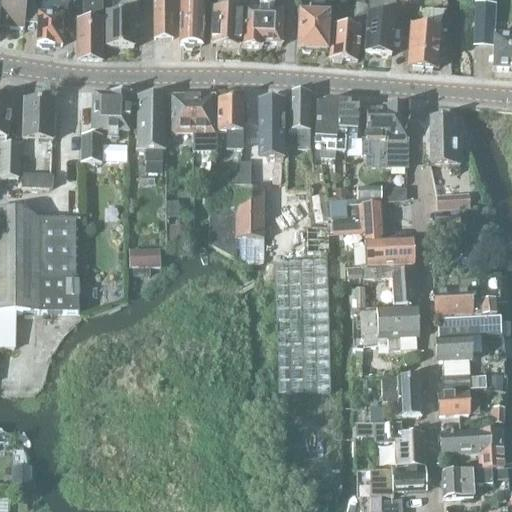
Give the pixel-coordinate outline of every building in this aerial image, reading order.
[(1,0),(0,18),(0,28),(24,30),(26,8),(34,9),(35,0),(1,0)] [(106,49),(133,50),(133,29),(138,29),(139,16),(138,16),(138,0),(121,0),(121,16),(106,15),(106,49)] [(157,0),(158,1),(153,1),(154,41),(172,41),(173,33),(172,0),(157,0)] [(202,0),(182,0),(180,47),(183,47),(185,52),(192,52),(195,48),(201,48),(202,0)] [(211,48),(240,50),(241,12),(231,11),(231,0),(218,0),(218,11),(213,10),(211,48)] [(242,50),(261,51),(261,47),(281,48),(283,13),(273,12),(272,0),(259,0),(260,12),(244,11),(242,50)] [(368,0),(364,56),(391,58),(394,20),(396,1),(382,0),(368,0)] [(77,62),(102,63),(103,2),(83,2),(83,22),(77,22),(77,62)] [(302,53),(304,55),(310,55),(312,53),(326,53),(327,18),(323,17),(323,2),(311,2),(310,17),(300,16),(298,52),(302,53)] [(36,47),(39,47),(41,50),(49,51),(52,48),(54,48),(62,48),(63,32),(66,32),(68,5),(56,5),(56,16),(38,15),(36,47)] [(490,7),(476,7),(474,45),(488,46),(490,7)] [(357,64),(360,32),(332,29),(329,61),(332,62),(333,64),(341,65),(342,63),(357,64)] [(438,32),(436,32),(412,29),(408,69),(435,72),(438,32)] [(492,72),(495,72),(509,72),(509,74),(511,73),(511,30),(511,37),(494,36),(493,69),(492,69),(492,72)] [(0,138),(6,139),(12,103),(9,103),(9,99),(7,96),(0,95),(0,138)] [(108,134),(107,141),(118,142),(118,134),(129,134),(130,96),(110,96),(110,97),(92,97),(91,133),(108,134)] [(310,97),(288,96),(288,133),(299,133),(299,154),(310,154),(310,97)] [(192,137),(191,98),(187,98),(187,99),(169,99),(169,137),(192,137)] [(195,98),(191,98),(192,137),(192,156),(216,155),(216,137),(214,137),(214,99),(195,99),(195,98)] [(161,166),(161,154),(164,154),(165,99),(137,99),(136,153),(144,153),(144,166),(161,166)] [(226,153),(242,153),(242,103),(218,103),(217,134),(226,135),(226,153)] [(269,135),(269,152),(283,152),(283,104),(258,103),(258,136),(269,135)] [(22,142),(52,143),(54,105),(24,104),(22,142)] [(335,155),(337,106),(321,105),(316,105),(314,145),(327,146),(326,152),(321,152),(320,163),(334,164),(335,155)] [(354,107),(337,106),(335,155),(344,155),(345,137),(356,138),(358,108),(354,107)] [(366,171),(407,171),(407,125),(407,126),(407,109),(383,109),(383,112),(366,112),(366,143),(362,143),(362,159),(366,159),(366,171)] [(429,121),(430,168),(459,168),(459,137),(452,137),(452,121),(429,121)] [(81,166),(101,166),(101,138),(81,138),(81,166)] [(0,163),(0,181),(18,182),(18,148),(0,148),(0,163)] [(238,166),(238,177),(226,176),(226,188),(249,189),(250,166),(238,166)] [(50,178),(22,177),(21,192),(50,192),(52,191),(53,180),(50,178)] [(380,192),(356,193),(357,205),(381,204),(380,192)] [(263,195),(236,195),(235,195),(234,243),(262,243),(263,195)] [(312,200),(315,229),(327,229),(325,198),(312,200)] [(436,200),(437,214),(469,212),(468,198),(436,200)] [(395,241),(385,242),(382,207),(346,209),(347,222),(350,221),(351,227),(360,227),(360,238),(366,238),(367,271),(388,270),(388,269),(414,268),(412,243),(396,243),(395,241)] [(212,210),(208,231),(229,235),(233,213),(212,210)] [(23,212),(0,212),(0,315),(39,316),(39,223),(23,212)] [(80,223),(39,223),(39,316),(79,316),(80,223)] [(436,224),(437,238),(460,237),(459,223),(436,224)] [(305,231),(306,256),(328,256),(327,230),(305,231)] [(189,234),(170,234),(170,248),(189,248),(189,234)] [(159,252),(146,253),(146,272),(160,271),(159,252)] [(313,264),(274,265),(278,397),(330,396),(326,257),(313,257),(313,264)] [(367,271),(362,271),(350,271),(350,283),(363,282),(363,283),(392,282),(393,310),(416,309),(414,275),(388,277),(388,270),(367,271)] [(457,292),(433,294),(434,319),(481,317),(482,318),(496,316),(494,301),(479,302),(478,281),(456,282),(457,292)] [(355,292),(356,312),(365,311),(364,291),(355,292)] [(418,341),(416,311),(376,313),(360,314),(361,339),(364,338),(364,350),(378,349),(378,343),(399,342),(400,353),(416,353),(416,341),(418,341)] [(437,323),(438,341),(501,337),(500,320),(437,323)] [(486,384),(469,385),(468,363),(472,363),(470,340),(435,342),(436,365),(443,365),(443,381),(441,381),(442,394),(486,391),(486,384)] [(381,382),(382,406),(398,406),(399,419),(421,419),(419,380),(381,382)] [(468,396),(438,398),(439,420),(469,418),(468,406),(478,405),(477,396),(468,396)] [(372,427),(373,447),(394,446),(396,471),(424,470),(422,437),(402,438),(401,426),(372,427)] [(478,458),(479,473),(503,472),(501,433),(477,434),(477,435),(440,437),(441,460),(478,458)] [(392,473),(370,474),(371,500),(393,502),(392,495),(425,494),(424,471),(392,473)] [(442,476),(443,502),(473,501),(472,488),(492,487),(492,483),(491,474),(491,473),(442,476)] [(507,473),(491,474),(492,483),(507,482),(507,473)] [(0,500),(0,511),(9,511),(10,501),(0,500)]
